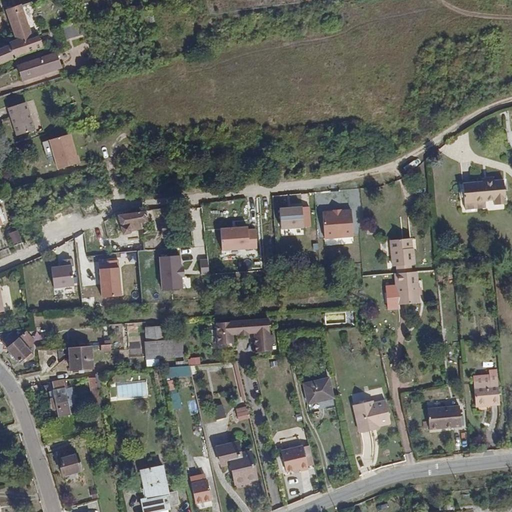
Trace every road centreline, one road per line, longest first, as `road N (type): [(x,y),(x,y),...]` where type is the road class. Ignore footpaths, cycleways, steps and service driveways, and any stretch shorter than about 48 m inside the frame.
road 1 (residential): [(0,260),(123,209),(391,173),(511,96)]
road 2 (track): [(336,0),(340,28),(89,69),(0,98)]
road 3 (residential): [(301,511),(414,472),(511,459)]
road 4 (residential): [(0,373),(22,408),(56,511)]
